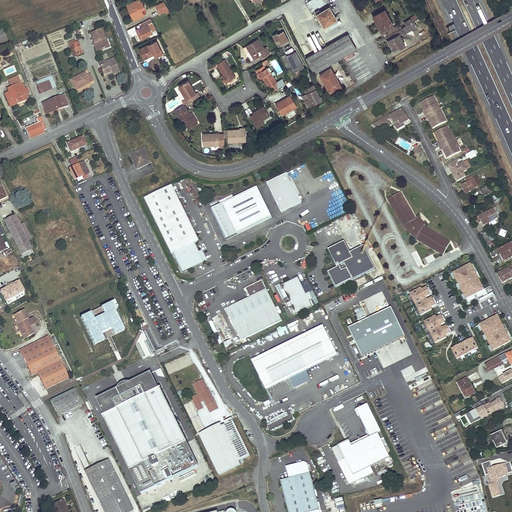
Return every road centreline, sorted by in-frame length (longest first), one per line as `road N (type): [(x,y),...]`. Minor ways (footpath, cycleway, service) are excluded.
road 1 (unclassified): [(267,511),(265,451),(251,416),(227,399),(96,114)]
road 2 (unknown): [(166,346),(91,204),(97,180),(106,183),(176,326),(172,343)]
road 3 (residential): [(511,310),(448,205),(349,130)]
road 4 (residential): [(149,101),(174,150),(218,170),(254,161),(334,117)]
road 5 (residential): [(343,112),(511,17)]
road 6 (unclassified): [(86,511),(49,419),(0,354)]
road 7 (motorway): [(448,0),(511,139)]
